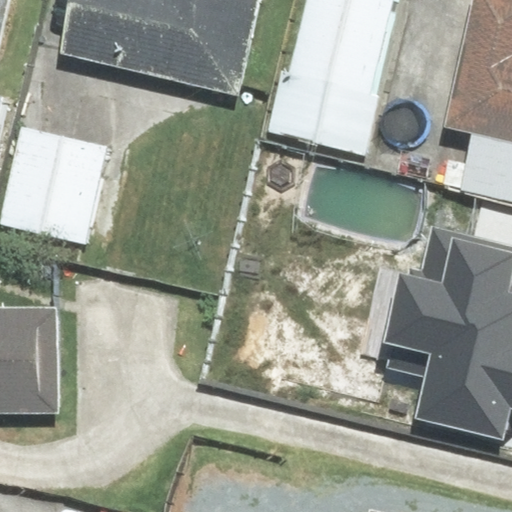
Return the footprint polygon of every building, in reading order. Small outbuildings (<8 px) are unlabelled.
[(0,0),(0,67),(11,70),(27,0),(0,0)] [(91,0),(78,56),(255,99),(279,0),(91,0)] [(376,158),(393,97),(382,94),(408,0),(321,0),(301,72),(292,69),(275,130),(376,158)] [(511,0),(495,0),(464,130),(511,141),(511,0)] [(0,174),(17,94),(0,90),(0,174)] [(119,148),(35,126),(9,223),(94,245),(119,148)] [(511,252),(435,234),(394,403),(492,426),(511,342),(511,252)] [(120,276),(81,275),(79,347),(117,348),(120,276)] [(391,325),(244,288),(223,370),(369,407),(391,325)] [(0,310),(0,417),(77,418),(77,311),(0,310)]
